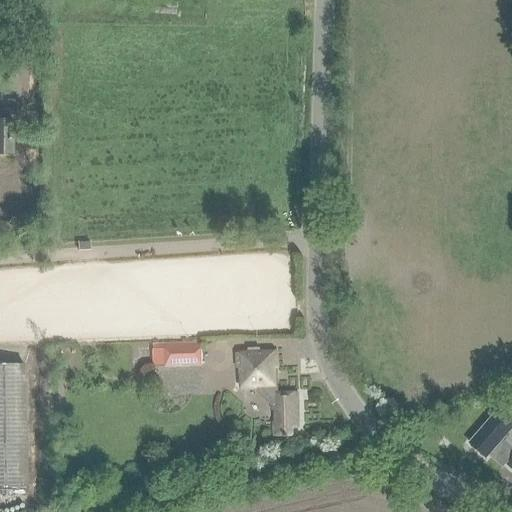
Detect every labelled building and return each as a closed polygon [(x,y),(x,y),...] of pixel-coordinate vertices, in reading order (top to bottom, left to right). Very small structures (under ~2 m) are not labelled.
[(0,112),(0,156),(11,156),(11,121),(2,121),(2,112),(0,112)] [(155,368),(164,368),(202,366),(202,347),(199,343),(154,345),(155,368)] [(270,404),(271,404),(271,410),(274,410),(274,422),(271,422),(272,436),(292,436),(291,428),(297,428),(297,392),(274,393),(274,368),(277,368),(277,351),(236,351),(236,367),(239,367),(239,386),(257,386),(257,391),(270,404)] [(0,366),(0,486),(25,486),(23,366),(0,366)] [(509,462),(507,465),(511,469),(511,433),(511,432),(511,430),(511,420),(501,410),(472,443),(488,458),(495,450),(509,462)]
